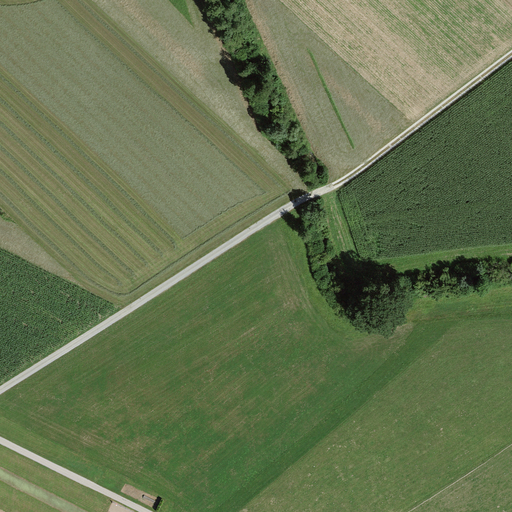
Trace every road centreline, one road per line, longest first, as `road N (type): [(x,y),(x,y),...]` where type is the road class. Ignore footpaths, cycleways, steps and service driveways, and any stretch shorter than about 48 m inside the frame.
road 1 (track): [(511,53),(349,176),(280,209),(0,388)]
road 2 (track): [(148,511),(0,438)]
